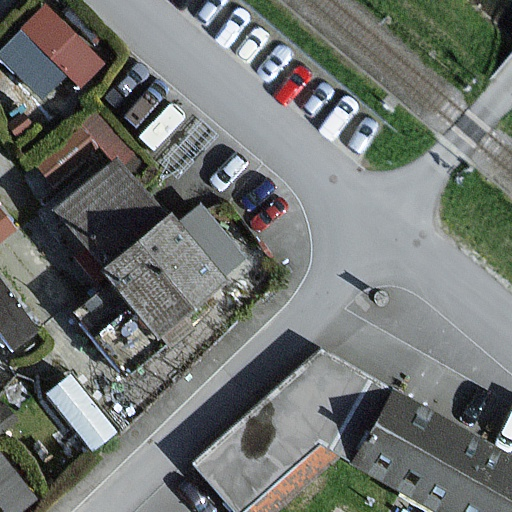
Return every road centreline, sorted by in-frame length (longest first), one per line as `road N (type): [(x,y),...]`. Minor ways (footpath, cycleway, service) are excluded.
road 1 (residential): [(383,227),(304,317),(104,511)]
road 2 (unclassified): [(116,0),(383,227)]
road 3 (unclassified): [(511,81),(383,227)]
road 4 (unclassified): [(383,227),(511,333)]
